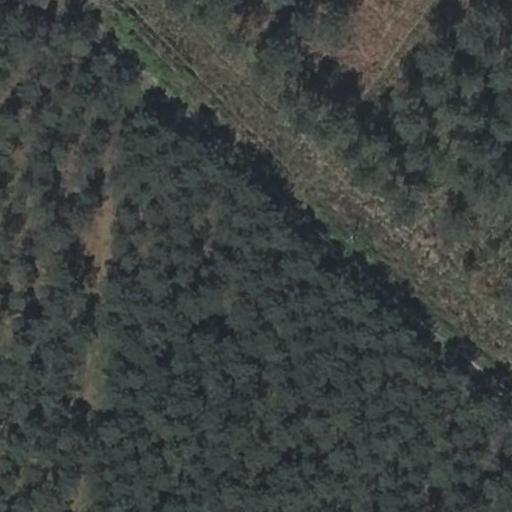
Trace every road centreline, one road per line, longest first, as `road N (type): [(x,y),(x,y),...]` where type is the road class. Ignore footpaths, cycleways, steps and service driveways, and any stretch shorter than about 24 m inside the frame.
road 1 (track): [(511,354),(130,35),(99,0)]
road 2 (track): [(71,511),(130,35)]
